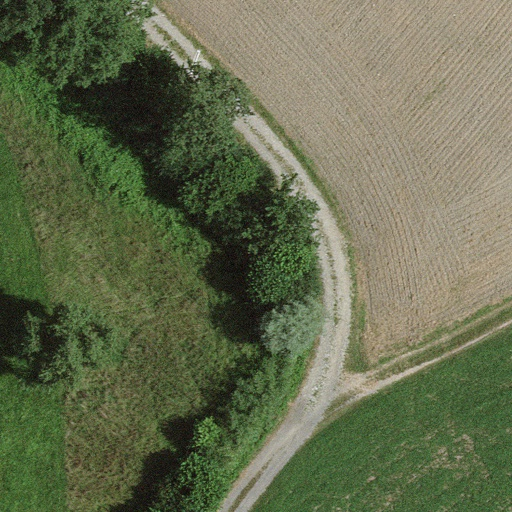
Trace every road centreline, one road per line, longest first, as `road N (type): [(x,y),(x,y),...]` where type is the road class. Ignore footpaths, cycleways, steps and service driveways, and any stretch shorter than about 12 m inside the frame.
road 1 (track): [(134,0),(268,143),(330,241),(337,304),(312,402),(235,511)]
road 2 (track): [(312,402),(441,353),(511,311)]
